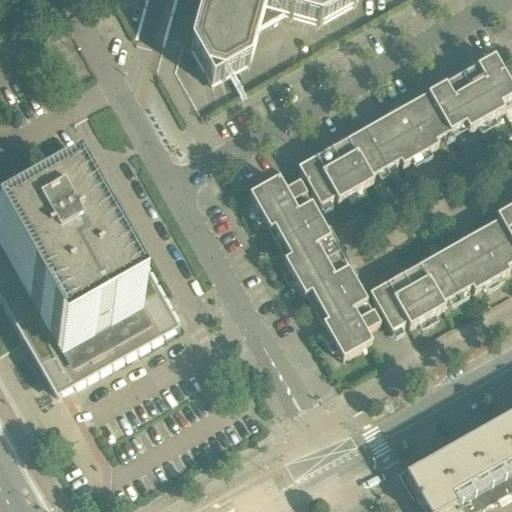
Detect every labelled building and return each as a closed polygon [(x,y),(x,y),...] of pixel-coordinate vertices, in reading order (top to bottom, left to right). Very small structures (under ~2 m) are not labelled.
[(146,0),(136,39),(136,40),(162,49),(175,0),(146,0)] [(203,0),(196,28),(189,54),(211,92),(232,80),(249,71),(259,35),(283,22),(318,31),(355,10),(358,0),(203,0)] [(336,151),(333,147),(333,146),(322,152),(325,157),(297,173),(319,212),(334,203),(337,207),(372,187),(370,183),(400,166),(402,171),(438,150),(435,146),(464,130),(468,136),(503,116),(500,110),(511,102),(511,95),(493,63),(478,71),(476,67),(440,87),(442,91),(401,115),(398,109),(387,115),(390,121),(336,151)] [(178,335),(114,221),(79,160),(27,190),(0,205),(0,308),(55,405),(66,399),(178,335)] [(328,241),(321,229),(304,201),(306,200),(299,187),(284,196),(278,184),(253,199),(249,201),(268,236),(273,234),(289,263),(283,267),(303,302),(309,299),(325,327),(321,330),(342,366),(371,349),(365,338),(379,330),(372,317),(371,318),(348,277),(352,275),(332,239),(328,241)] [(469,235),(458,241),(462,247),(407,277),(404,272),(394,278),(396,284),(369,299),(390,338),(406,329),(408,333),(444,313),(442,309),(471,292),(473,297),(509,276),(506,272),(511,269),(511,207),(509,209),(511,213),(496,222),(498,226),(472,240),(469,235)] [(511,426),(407,486),(421,511),(481,511),(511,495),(511,426)]
